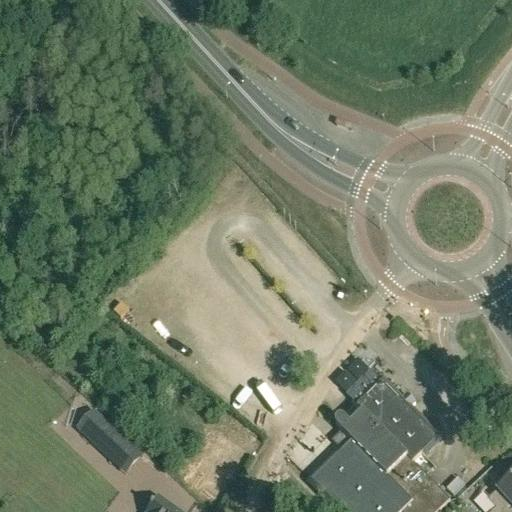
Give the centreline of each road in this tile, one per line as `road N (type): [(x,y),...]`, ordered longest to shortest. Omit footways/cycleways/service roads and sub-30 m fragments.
road 1 (secondary): [(401,196),(315,155),(272,124),(158,0)]
road 2 (unclassified): [(251,511),(353,333),(412,255)]
